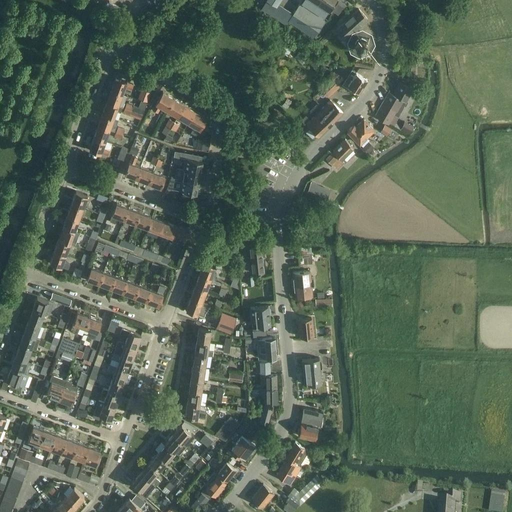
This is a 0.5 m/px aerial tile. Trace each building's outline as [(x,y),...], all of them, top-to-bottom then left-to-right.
[(107,1),(104,0),(102,0),(100,6),(105,8),(105,7),(116,12),(118,5),(107,1)] [(300,0),(292,13),(294,14),(317,29),(318,30),(335,4),(332,3),(334,0),(300,0)] [(356,36),(361,35),(356,29),(367,19),(359,10),(358,9),(336,28),(345,38),(349,42),(346,46),(360,55),(364,47),(360,48),(355,46),(353,41),(356,36)] [(292,33),(287,41),(293,45),(298,38),(292,33)] [(360,48),(364,47),(365,47),(368,41),(366,37),(361,35),(356,36),(353,41),(355,46),(360,48)] [(287,41),(279,50),(287,56),(294,46),(293,45),(287,41)] [(359,93),(367,80),(356,72),(347,85),(359,93)] [(110,90),(122,94),(124,87),(131,90),(133,84),(126,82),(115,78),(110,90)] [(320,88),(319,89),(328,98),(339,87),(337,85),(332,79),(330,78),(320,88)] [(383,101),(375,115),(389,123),(392,125),(393,125),(395,122),(397,118),(398,116),(400,112),(406,102),(413,89),(399,81),(392,94),(388,92),(383,101)] [(141,88),(137,98),(147,101),(151,92),(141,88)] [(110,90),(106,101),(118,105),(122,94),(110,90)] [(166,110),(174,98),(162,91),(155,104),(156,104),(152,109),(157,112),(160,106),(166,110)] [(177,116),(184,104),(174,98),(166,110),(177,116)] [(287,98),(281,105),(285,108),(291,101),(287,98)] [(305,129),(304,130),(312,138),(313,136),(316,134),(319,136),(342,112),(329,100),(321,109),(314,116),(306,124),(308,126),(306,128),(305,129)] [(102,113),(102,114),(113,118),(113,117),(116,111),(120,112),(122,107),(118,105),(106,101),(106,102),(102,113)] [(126,103),(124,108),(131,110),(142,114),(144,109),(138,107),(133,105),(126,103)] [(188,123),(195,111),(184,104),(177,116),(188,123)] [(124,108),(122,113),(129,115),(140,119),(142,114),(131,110),(124,108)] [(195,111),(188,123),(194,126),(191,132),(195,135),(199,129),(206,117),(195,111)] [(111,124),(113,118),(102,114),(98,125),(109,129),(113,131),(115,126),(111,124)] [(170,128),(174,122),(169,119),(165,125),(170,128)] [(374,129),(363,119),(355,127),(353,125),(347,132),(360,144),(360,143),(362,146),(369,139),(367,137),(374,129)] [(174,122),(170,128),(175,131),(179,125),(174,122)] [(384,124),(380,131),(392,139),(396,132),(384,124)] [(98,125),(94,136),(105,140),(109,129),(98,125)] [(93,137),(89,149),(100,153),(101,153),(107,155),(109,150),(102,148),(105,141),(105,140),(94,136),(93,137)] [(197,138),(196,148),(206,150),(208,140),(197,138)] [(337,169),(344,162),(341,160),(353,147),(344,138),(325,158),(337,169)] [(368,141),(362,147),(368,153),(374,147),(368,141)] [(174,150),(173,155),(180,157),(179,161),(184,162),(183,168),(200,172),(202,161),(201,161),(202,155),(174,150)] [(119,166),(122,157),(114,154),(111,163),(119,166)] [(137,178),(141,167),(134,164),(137,157),(131,155),(131,157),(129,162),(124,173),(137,178)] [(149,183),(153,171),(141,167),(137,178),(149,183)] [(169,182),(167,188),(178,190),(179,190),(182,191),(194,193),(196,194),(198,183),(200,172),(183,168),(181,179),(171,177),(170,178),(169,182)] [(153,171),(149,183),(160,187),(164,176),(153,171)] [(310,183),(305,193),(324,202),(329,191),(317,186),(318,184),(310,181),(310,183)] [(71,202),(83,206),(87,195),(76,191),(71,202)] [(78,219),(83,206),(71,202),(67,214),(78,219)] [(124,219),(128,207),(116,203),(112,214),(112,215),(109,221),(114,223),(117,216),(124,219)] [(136,223),(140,212),(128,207),(124,219),(136,223)] [(147,228),(151,216),(140,212),(136,223),(147,228)] [(74,231),(78,219),(67,214),(62,227),(74,231)] [(159,232),(163,221),(151,216),(147,228),(159,232)] [(171,237),(175,225),(163,221),(159,232),(171,237)] [(175,225),(171,237),(183,241),(187,230),(175,225)] [(78,233),(74,231),(62,227),(58,239),(69,243),(74,245),(78,233)] [(89,237),(95,239),(98,232),(92,230),(89,237)] [(89,237),(85,235),(84,239),(88,240),(87,243),(92,245),(95,239),(89,237)] [(253,244),(253,236),(238,237),(239,248),(249,247),(250,258),(248,258),(249,263),(251,263),(252,273),(263,271),(260,243),(253,244)] [(65,254),(69,243),(58,239),(54,250),(65,254)] [(126,248),(128,242),(121,240),(119,245),(126,248)] [(128,242),(126,248),(133,250),(135,245),(128,242)] [(110,252),(112,247),(105,244),(103,249),(110,252)] [(112,247),(110,252),(118,255),(120,250),(112,247)] [(149,256),(151,251),(144,248),(142,254),(149,257),(149,256)] [(301,264),(311,263),(311,248),(300,248),(301,264)] [(63,261),(65,254),(54,250),(49,262),(61,267),(61,266),(67,269),(69,264),(63,261)] [(149,256),(149,257),(156,260),(157,259),(159,254),(151,251),(149,256)] [(134,261),(136,256),(128,253),(126,258),(134,261)] [(136,256),(134,261),(141,264),(143,259),(136,256)] [(199,274),(211,278),(214,279),(216,273),(213,272),(215,266),(204,262),(199,274)] [(99,283),(103,271),(91,267),(87,278),(99,283)] [(110,287),(115,276),(103,271),(99,283),(110,287)] [(309,282),(308,279),(311,279),(310,271),(294,273),(296,295),(311,293),(309,282)] [(206,290),(211,278),(199,274),(195,286),(206,290)] [(123,292),(127,281),(115,276),(110,287),(123,292)] [(232,280),(230,285),(239,289),(239,282),(232,280)] [(134,296),(139,285),(127,281),(123,292),(134,296)] [(146,300),(151,289),(139,285),(134,296),(146,300)] [(151,289),(146,300),(158,305),(162,294),(162,293),(164,287),(159,285),(157,291),(151,289)] [(202,302),(206,290),(195,286),(190,297),(202,302)] [(223,296),(226,289),(221,287),(218,294),(223,296)] [(62,295),(59,303),(69,306),(71,299),(62,295)] [(32,309),(44,313),(48,301),(36,297),(32,309)] [(208,304),(202,302),(190,297),(186,309),(197,314),(198,313),(204,316),(208,304)] [(219,308),(222,301),(216,299),(213,306),(219,308)] [(270,325),(269,313),(270,312),(270,308),(268,307),(268,305),(250,307),(251,323),(255,322),(256,327),(270,325)] [(39,325),(44,313),(32,309),(28,320),(39,325)] [(79,325),(85,327),(89,316),(76,312),(70,330),(77,332),(79,325)] [(231,333),(236,318),(221,312),(215,327),(231,333)] [(89,316),(85,327),(90,329),(88,336),(94,339),(101,320),(89,316)] [(299,337),(313,336),(311,317),(298,318),(299,337)] [(118,328),(120,322),(119,322),(111,319),(109,324),(118,328)] [(35,337),(39,325),(28,320),(23,332),(35,337)] [(265,326),(251,328),(252,335),(266,334),(265,326)] [(124,343),(136,347),(141,335),(122,328),(120,334),(127,336),(124,343)] [(196,340),(209,342),(211,330),(198,328),(196,340)] [(51,342),(56,344),(61,333),(53,330),(51,335),(54,336),(51,342)] [(33,343),(35,337),(23,332),(19,344),(31,348),(35,350),(37,345),(33,343)] [(59,345),(58,349),(66,352),(71,340),(62,337),(59,345)] [(224,345),(230,346),(231,338),(225,338),(225,342),(220,341),(220,344),(224,345)] [(258,358),(276,357),(275,338),(256,339),(258,358)] [(100,347),(106,349),(108,342),(102,340),(100,347)] [(136,347),(124,343),(118,340),(115,346),(113,352),(132,359),(136,347)] [(207,350),(209,342),(196,340),(195,353),(207,355),(212,355),(213,351),(207,350)] [(52,356),(56,344),(51,342),(48,352),(46,351),(45,354),(52,356)] [(27,360),(31,348),(19,344),(15,355),(27,360)] [(92,361),(95,352),(96,350),(88,347),(84,358),(92,361)] [(103,356),(106,349),(100,347),(97,354),(103,356)] [(128,371),(132,359),(113,352),(111,358),(118,360),(116,366),(128,371)] [(66,353),(64,359),(71,361),(74,355),(66,353)] [(205,367),(207,355),(195,353),(193,365),(205,367)] [(22,372),(27,360),(15,355),(10,368),(22,372)] [(304,384),(321,383),(318,358),(301,359),(304,384)] [(42,367),(48,369),(50,361),(45,359),(42,367)] [(255,373),(270,373),(270,361),(255,362),(255,373)] [(91,371),(97,373),(99,366),(94,364),(91,371)] [(116,366),(109,364),(107,370),(114,372),(112,378),(124,382),(128,371),(116,366)] [(48,369),(42,367),(38,365),(36,372),(45,375),(48,369)] [(203,380),(205,367),(193,365),(191,378),(203,380)] [(20,379),(22,372),(10,368),(6,380),(18,384),(24,386),(26,381),(20,379)] [(95,380),(97,373),(91,371),(89,378),(95,380)] [(83,386),(87,374),(81,372),(79,377),(77,384),(83,386)] [(59,399),(66,379),(51,374),(49,381),(51,381),(46,394),(59,399)] [(265,390),(277,389),(276,375),(260,376),(261,384),(266,384),(266,389),(261,389),(261,390),(265,390)] [(40,390),(43,380),(38,378),(34,388),(40,390)] [(119,394),(124,382),(112,378),(108,390),(119,394)] [(201,392),(203,380),(191,378),(189,390),(201,392)] [(66,379),(59,399),(71,404),(76,390),(78,386),(70,383),(71,381),(66,379)] [(83,394),(89,396),(91,390),(85,388),(83,394)] [(108,390),(103,388),(101,393),(106,395),(103,402),(115,406),(119,394),(108,390)] [(265,390),(261,390),(261,398),(263,398),(264,404),(259,423),(267,425),(273,403),(277,403),(277,389),(265,390)] [(199,404),(201,392),(189,390),(187,402),(199,404)] [(86,404),(89,396),(83,394),(80,402),(86,404)] [(115,406),(103,402),(99,414),(100,414),(111,418),(115,406)] [(198,411),(199,404),(187,402),(185,415),(196,417),(196,421),(204,423),(205,412),(198,411)] [(320,426),(322,411),(302,408),(299,428),(297,429),(297,431),(298,433),(298,435),(315,438),(317,426),(320,426)] [(214,434),(213,435),(225,440),(239,423),(230,415),(214,434)] [(182,442),(186,445),(194,436),(181,424),(173,434),(182,442)] [(38,444),(44,430),(32,425),(27,439),(34,442),(32,447),(36,449),(38,444)] [(240,426),(236,430),(240,434),(244,429),(240,426)] [(49,448),(55,434),(44,430),(38,444),(49,448)] [(61,452),(66,438),(55,434),(49,448),(61,452)] [(173,434),(165,443),(174,452),(182,442),(173,434)] [(245,459),(255,446),(241,435),(231,448),(235,451),(233,455),(238,460),(241,456),(245,459)] [(207,436),(202,442),(207,446),(212,440),(207,436)] [(72,456),(77,442),(66,438),(61,452),(72,456)] [(286,458),(276,474),(279,476),(279,478),(285,482),(285,480),(290,483),(295,474),(301,464),(305,467),(313,455),(307,451),(308,450),(295,441),(285,457),(286,458)] [(83,460),(88,446),(77,442),(72,456),(83,460)] [(166,461),(174,452),(165,443),(156,453),(166,461)] [(88,446),(83,460),(95,464),(100,450),(88,446)] [(21,449),(18,456),(25,459),(29,460),(31,455),(33,451),(21,447),(21,449)] [(158,471),(166,461),(156,453),(148,463),(158,471)] [(34,456),(32,462),(40,465),(42,459),(34,456)] [(186,462),(191,466),(195,460),(191,456),(186,462)] [(15,465),(27,469),(29,464),(17,459),(15,465)] [(54,470),(57,464),(49,461),(47,467),(54,470)] [(182,475),(191,466),(186,462),(178,471),(182,475)] [(199,463),(196,468),(199,470),(203,466),(202,466),(204,464),(201,462),(200,463),(199,463)] [(227,481),(236,470),(226,462),(218,473),(227,481)] [(154,475),(158,471),(148,463),(140,472),(155,486),(160,480),(154,475)] [(57,464),(54,470),(62,473),(65,467),(57,464)] [(24,475),(27,469),(15,465),(13,470),(24,475)] [(22,480),(24,475),(13,470),(11,476),(22,480)] [(79,472),(77,478),(88,482),(90,476),(79,472)] [(145,498),(155,486),(140,472),(132,482),(141,490),(139,492),(145,498)] [(0,480),(0,481),(6,483),(8,476),(3,474),(0,480)] [(170,481),(174,485),(179,479),(174,475),(170,481)] [(20,486),(22,480),(11,476),(9,481),(20,486)] [(215,497),(226,483),(217,476),(206,489),(204,488),(201,492),(191,505),(198,511),(208,497),(211,494),(215,497)] [(18,491),(20,486),(9,481),(7,487),(18,491)] [(166,494),(174,485),(170,481),(165,486),(161,490),(166,494)] [(261,506),(273,492),(262,484),(251,498),(253,499),(251,501),(258,506),(259,504),(261,506)] [(16,497),(18,491),(7,487),(4,493),(16,497)] [(65,496),(76,505),(84,496),(74,487),(65,496)] [(492,491),(491,498),(504,500),(505,493),(492,491)] [(14,502),(16,497),(4,493),(2,498),(14,502)] [(460,504),(461,495),(447,494),(446,501),(439,500),(438,511),(454,511),(456,503),(460,504)] [(65,511),(69,511),(76,505),(65,496),(58,505),(65,511)] [(289,496),(285,501),(294,509),(299,504),(289,496)] [(12,508),(14,502),(2,498),(0,504),(12,508)] [(122,506),(128,511),(136,511),(137,511),(138,511),(139,511),(142,509),(140,508),(140,507),(129,498),(122,506)]
